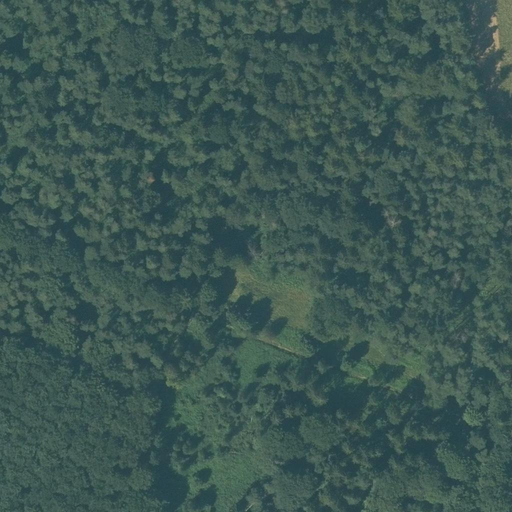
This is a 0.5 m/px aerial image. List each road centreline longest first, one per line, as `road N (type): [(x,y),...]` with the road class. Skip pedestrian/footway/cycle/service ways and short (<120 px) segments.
road 1 (track): [(0,209),(511,421)]
road 2 (track): [(109,511),(313,0)]
road 3 (track): [(0,308),(165,368)]
